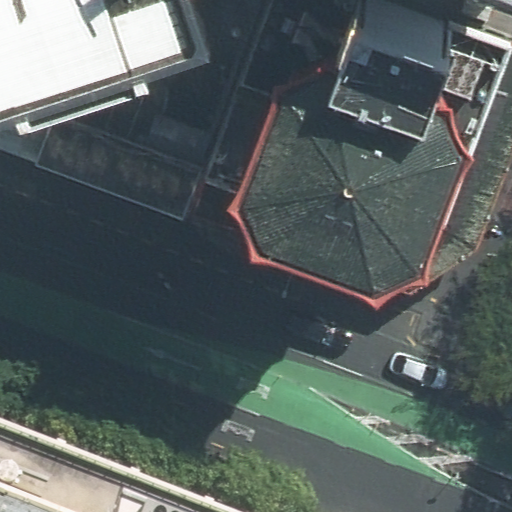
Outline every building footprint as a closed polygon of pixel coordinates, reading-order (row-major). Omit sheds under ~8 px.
[(0,0),(0,57),(158,9),(185,1),(188,0),(0,0)] [(495,35),(405,0),(260,0),(210,126),(196,162),(411,247),(495,35)] [(405,0),(495,35),(508,0),(405,0)] [(196,162),(210,126),(189,119),(164,110),(167,68),(166,45),(158,9),(0,57),(0,88),(176,155),(196,162)] [(0,511),(76,511),(0,483),(0,511)]
